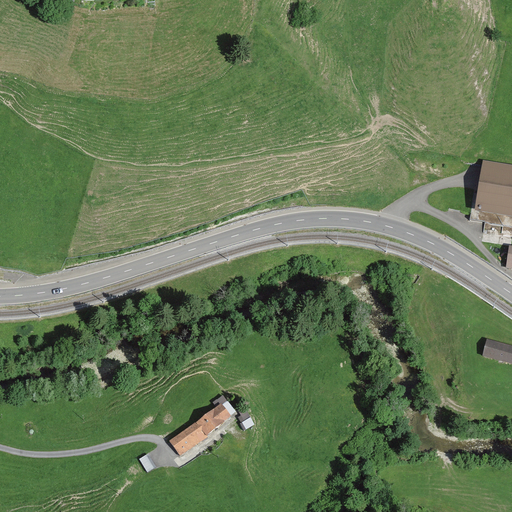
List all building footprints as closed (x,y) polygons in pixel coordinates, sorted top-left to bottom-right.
[(511,169),(483,165),(475,214),(511,220),(511,169)] [(511,367),(511,349),(487,343),(483,361),(511,367)] [(236,417),(226,404),(172,444),(181,457),(236,417)] [(250,406),(240,410),(247,423),(256,419),(250,406)] [(157,469),(149,457),(141,463),(149,474),(157,469)]
